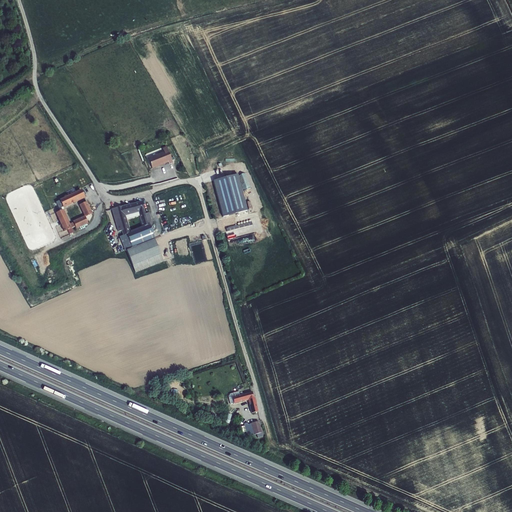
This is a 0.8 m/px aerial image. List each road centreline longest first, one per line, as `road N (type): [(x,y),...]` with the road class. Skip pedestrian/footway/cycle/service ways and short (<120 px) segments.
road 1 (unclassified): [(19,0),(35,86),(101,190),(119,198),(179,181),(197,185),(269,437)]
road 2 (motorway): [(365,511),(0,349)]
road 3 (motorway): [(0,365),(329,511)]
